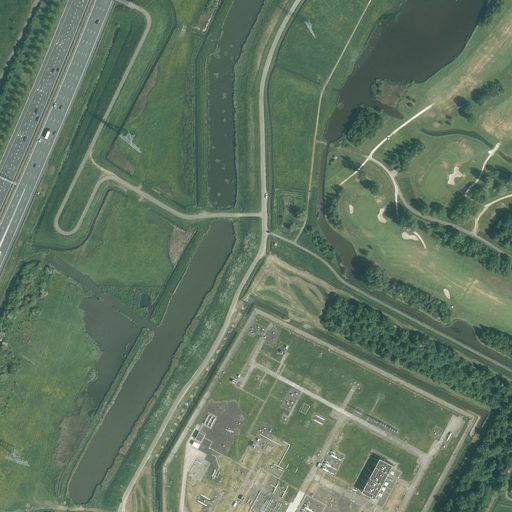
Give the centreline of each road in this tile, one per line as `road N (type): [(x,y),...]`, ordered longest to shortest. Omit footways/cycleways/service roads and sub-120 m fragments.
road 1 (unclassified): [(121,511),(263,249),(264,73),(299,0)]
road 2 (motorway): [(80,0),(0,190)]
road 3 (motorway): [(24,187),(103,0)]
